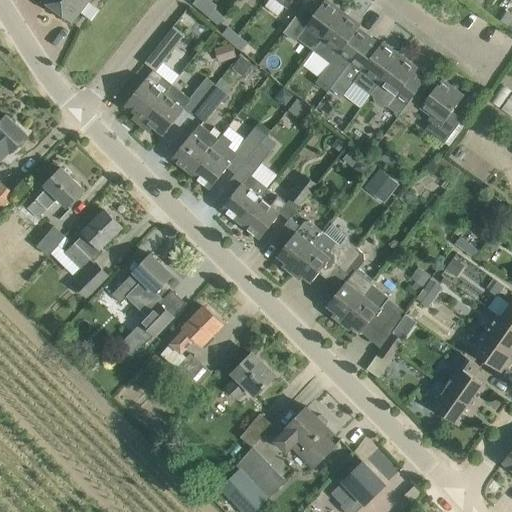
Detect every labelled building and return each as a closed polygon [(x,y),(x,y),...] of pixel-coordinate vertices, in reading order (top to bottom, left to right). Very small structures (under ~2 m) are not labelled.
[(87,0),(40,0),(71,23),(87,0)] [(305,4),(285,32),(298,42),(301,39),(315,50),(344,12),(328,0),(325,0),(316,13),(305,4)] [(214,9),(209,15),(218,23),(224,16),(214,9)] [(344,12),(315,50),(331,62),(316,82),(329,92),(331,89),(362,47),(370,36),(359,28),(361,25),(344,12)] [(185,35),(174,26),(147,61),(157,71),(185,35)] [(234,42),(238,37),(228,28),(223,33),(234,42)] [(362,47),(331,89),(343,98),(355,82),(372,94),(401,54),(383,41),(381,45),(370,36),(362,47)] [(238,37),(234,42),(242,49),(247,44),(238,37)] [(230,43),(215,50),(220,61),(235,54),(230,43)] [(233,68),(244,75),(253,61),(242,54),(233,68)] [(401,54),(372,94),(375,96),(375,99),(377,102),(379,105),(382,107),(385,107),(390,107),(400,115),(422,86),(427,79),(416,71),(418,68),(401,54)] [(146,78),(126,104),(137,113),(133,118),(141,124),(173,84),(164,75),(157,71),(155,68),(147,79),(146,78)] [(203,101),(216,84),(208,78),(194,95),(203,101)] [(195,113),(206,122),(234,87),(222,78),(216,84),(203,101),(204,102),(195,113)] [(446,142),(449,138),(461,122),(450,114),(465,95),(443,79),(421,108),(429,114),(427,118),(431,121),(426,127),(446,142)] [(192,99),(173,84),(141,124),(150,131),(154,126),(164,135),(192,99)] [(287,88),(279,97),(302,115),(310,106),(287,88)] [(0,121),(0,162),(11,151),(13,152),(29,135),(7,114),(0,121)] [(211,133),(210,132),(211,130),(201,122),(173,158),(192,173),(212,147),(223,134),(215,128),(211,133)] [(260,122),(239,148),(250,156),(267,134),(268,135),(272,131),(260,122)] [(244,163),(255,172),(272,150),(263,143),(268,135),(267,134),(250,156),(244,163)] [(212,147),(192,173),(211,188),(239,153),(230,146),(222,155),(212,147)] [(366,183),(385,201),(401,184),(382,166),(366,183)] [(68,206),(71,204),(84,189),(62,168),(45,185),(48,187),(28,207),(39,218),(59,197),(68,206)] [(269,188),(260,181),(250,173),(223,208),(242,223),(269,188)] [(291,200),(299,207),(320,183),(310,175),(291,197),(292,199),(291,200)] [(0,183),(0,212),(1,213),(17,194),(3,181),(0,183)] [(271,205),(263,198),(270,188),(269,188),(242,223),(261,238),(288,204),(278,196),(271,205)] [(66,251),(65,252),(76,264),(81,268),(81,269),(90,259),(94,262),(95,261),(105,251),(102,248),(123,227),(105,209),(91,224),(84,231),(85,233),(66,251)] [(305,222),(302,225),(292,217),(275,237),(285,245),(278,255),(287,262),(284,266),(292,273),(325,232),(312,221),(305,222)] [(60,245),(66,238),(67,236),(55,226),(39,246),(51,256),(52,254),(60,245)] [(323,251),(315,245),(325,232),(292,273),(300,279),(304,275),(313,282),(320,273),(330,281),(357,247),(349,241),(338,239),(329,243),(323,251)] [(502,242),(493,235),(487,243),(497,250),(502,242)] [(466,251),(472,244),(461,237),(456,244),(466,251)] [(472,244),(466,251),(477,259),(482,252),(472,244)] [(369,288),(374,281),(359,270),(366,261),(365,254),(357,247),(330,281),(325,287),(335,295),(328,305),(336,312),(333,316),(342,322),(369,288)] [(123,286),(114,295),(122,303),(128,297),(146,315),(140,321),(142,322),(119,346),(132,360),(156,336),(174,316),(160,303),(173,290),(173,289),(171,291),(164,285),(173,275),(151,254),(121,284),(123,286)] [(75,284),(87,297),(110,275),(97,263),(75,284)] [(436,298),(444,287),(433,278),(425,290),(436,298)] [(495,278),(488,289),(500,296),(507,286),(495,278)] [(373,283),(369,288),(342,322),(350,329),(353,325),(362,332),(370,323),(380,331),(396,310),(387,303),(391,298),(373,283)] [(429,308),(436,298),(425,290),(424,290),(429,294),(422,304),(429,308)] [(498,313),(497,315),(511,325),(511,302),(502,316),(498,313)] [(216,338),(213,335),(223,324),(205,306),(185,327),(187,329),(163,354),(200,389),(213,374),(191,353),(188,357),(182,352),(195,338),(203,345),(207,348),(216,338)] [(511,325),(497,315),(485,333),(511,351),(511,325)] [(390,362),(401,346),(405,340),(393,332),(378,354),(390,362)] [(502,371),(511,357),(511,351),(485,333),(472,350),(502,371)] [(481,366),(465,354),(459,351),(450,364),(458,369),(446,386),(478,409),(485,400),(480,396),(487,385),(474,376),(481,366)] [(256,395),(262,390),(276,375),(253,353),(233,373),(237,378),(226,389),(237,399),(248,387),(256,395)] [(472,417),(478,409),(446,386),(439,397),(430,391),(424,400),(460,425),(467,414),(472,417)] [(276,440),(288,452),(300,439),(309,448),(303,455),(314,467),(335,445),(324,434),(330,428),(308,406),(287,427),(288,428),(276,440)] [(273,424),(261,414),(242,437),(255,447),(273,424)] [(511,450),(503,462),(511,468),(511,450)] [(347,511),(357,511),(372,498),(386,484),(364,461),(344,481),(332,493),(344,505),(342,506),(347,511)] [(229,480),(220,487),(244,511),(255,511),(269,500),(240,469),(229,480)]
